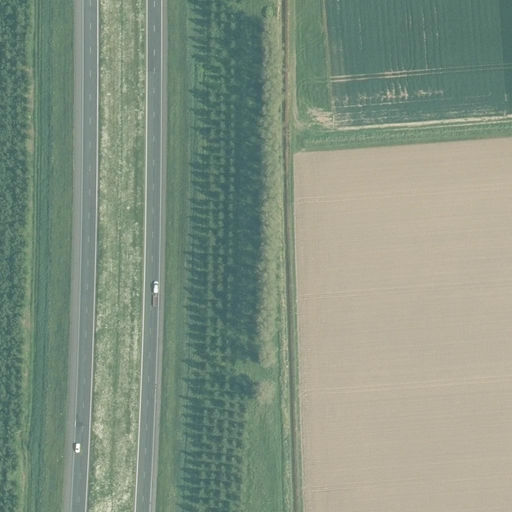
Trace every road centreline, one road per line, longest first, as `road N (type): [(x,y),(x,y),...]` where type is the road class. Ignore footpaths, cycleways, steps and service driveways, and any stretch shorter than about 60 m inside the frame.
road 1 (motorway): [(90,0),(77,511)]
road 2 (motorway): [(141,511),(153,0)]
